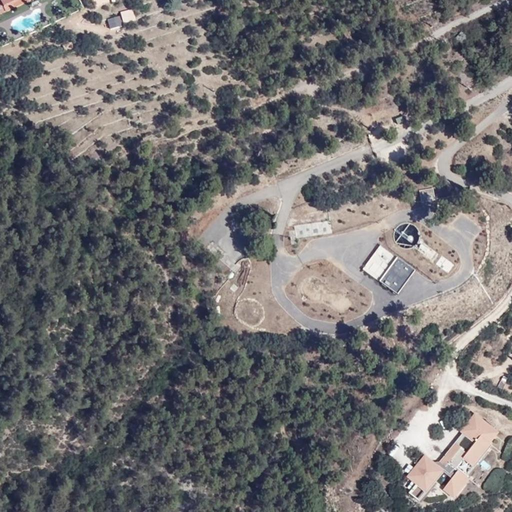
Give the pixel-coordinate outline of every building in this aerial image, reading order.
[(0,0),(0,10),(8,7),(7,4),(15,0),(20,0),(21,1),(22,0),(0,0)] [(420,203),(434,202),(433,189),(419,190),(420,203)] [(228,235),(218,246),(235,262),(245,250),(228,235)] [(421,242),(416,249),(432,260),(437,253),(421,242)] [(381,245),(363,270),(398,294),(416,269),(381,245)] [(440,256),(435,263),(448,272),(453,264),(440,256)] [(488,441),(497,429),(471,411),(457,431),(459,433),(438,462),(433,463),(422,455),(405,479),(415,487),(408,496),(420,504),(443,473),(451,479),(443,491),(455,499),(470,478),(466,476),(490,443),(488,441)] [(483,485),(492,493),(507,477),(497,469),(483,485)]
